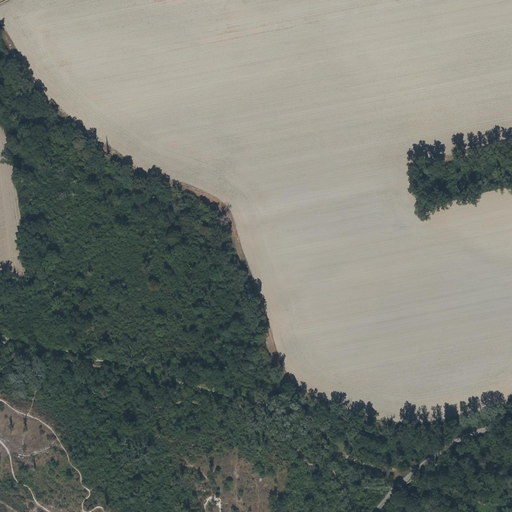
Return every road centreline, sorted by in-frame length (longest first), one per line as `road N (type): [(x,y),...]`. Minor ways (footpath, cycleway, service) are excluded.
road 1 (track): [(0,26),(49,103),(90,138),(144,175),(217,202),(232,217),(289,380),(385,424),(437,424),(511,402)]
road 2 (unclassified): [(374,511),(447,445),(511,420)]
